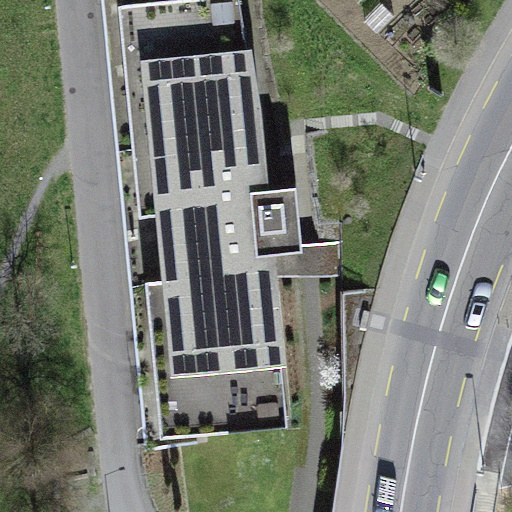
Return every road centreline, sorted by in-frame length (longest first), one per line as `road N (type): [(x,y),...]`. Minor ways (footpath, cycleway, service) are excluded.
road 1 (residential): [(79,0),(116,461),(128,511)]
road 2 (primary): [(401,511),(447,307),(511,148)]
